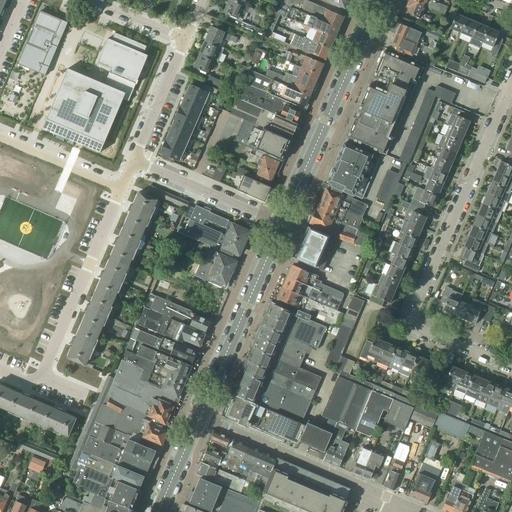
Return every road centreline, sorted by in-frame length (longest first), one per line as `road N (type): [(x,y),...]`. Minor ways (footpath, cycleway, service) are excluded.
road 1 (residential): [(511,371),(412,319),(511,84)]
road 2 (residential): [(280,224),(378,0)]
road 3 (residential): [(41,376),(133,160)]
road 4 (residential): [(199,416),(395,500)]
road 5 (residential): [(199,416),(280,224)]
road 6 (residential): [(280,224),(133,160)]
road 7 (residential): [(133,160),(185,39)]
